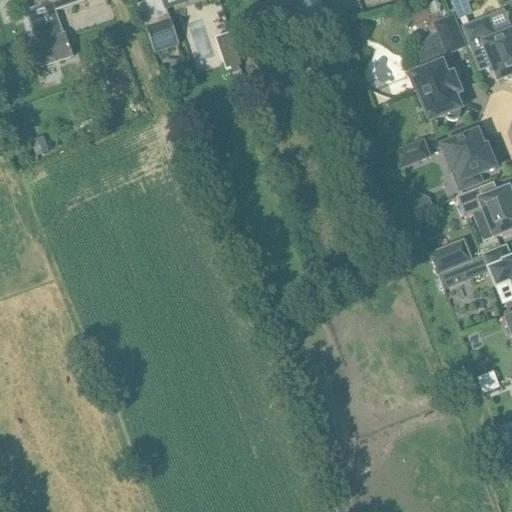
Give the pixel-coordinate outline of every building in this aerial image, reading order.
[(33,10),(26,13),(36,44),(63,35),(56,13),(85,3),(84,0),(35,0),(38,8),(33,10)] [(279,0),(284,13),(300,7),(297,0),(279,0)] [(320,0),(297,0),(300,7),(307,27),(327,19),(320,0)] [(465,0),(449,0),(455,13),(468,8),(465,0)] [(427,88),(418,92),(431,123),(445,117),(448,121),(451,122),(453,122),(458,120),(461,116),(460,111),(455,97),(460,95),(453,77),(448,80),(442,66),(440,67),(439,63),(442,55),(446,54),(447,56),(465,48),(453,19),(435,26),(438,35),(431,40),(425,47),(421,55),(420,64),(421,73),(427,88)] [(169,23),(146,30),(154,56),(179,48),(170,22),(169,23)] [(361,23),(352,40),(364,47),(373,29),(361,23)] [(476,26),(463,31),(472,54),(485,49),(499,84),(511,78),(511,34),(509,27),(494,33),(491,26),(478,31),(476,26)] [(65,35),(26,48),(35,75),(74,62),(65,35)] [(242,67),(231,35),(217,40),(226,67),(224,67),(226,72),(231,70),(233,75),(241,73),(240,67),(242,67)] [(478,134),(442,149),(453,174),(460,192),(482,184),(479,177),(496,170),(487,149),(484,150),(478,134)] [(423,143),(394,155),(400,170),(429,158),(423,143)] [(333,167),(325,170),(328,178),(336,175),(343,172),(340,165),(333,167)] [(477,192),(457,199),(465,220),(485,213),(495,239),(495,240),(511,233),(511,198),(509,192),(481,203),(477,192)] [(464,243),(430,256),(438,276),(462,266),(471,263),(464,243)] [(506,249),(484,257),(490,273),(496,288),(511,283),(511,284),(511,262),(506,249)] [(471,263),(462,266),(468,282),(490,273),(484,257),(471,263)] [(494,373),(478,379),(484,394),(500,388),(494,373)] [(319,397),(301,404),(309,428),(328,422),(319,397)] [(511,434),(501,439),(507,455),(511,453),(511,434)]
